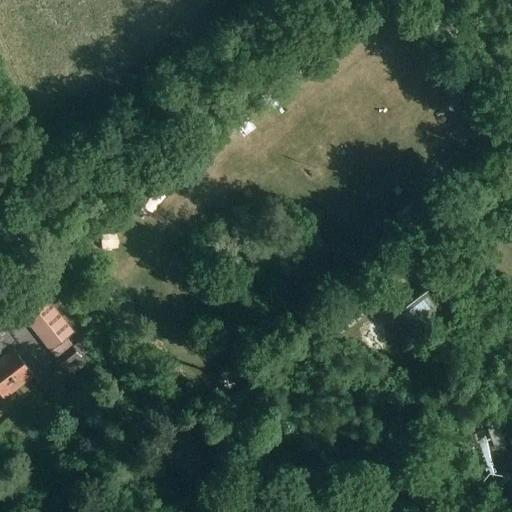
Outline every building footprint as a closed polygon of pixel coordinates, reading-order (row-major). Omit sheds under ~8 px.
[(368,315),(398,293),(388,279),(358,302),(368,315)] [(423,285),(394,308),(410,330),(440,307),(423,285)] [(25,319),(49,350),(73,331),(49,300),(25,319)] [(56,358),(64,369),(81,356),(80,355),(89,349),(81,339),(73,345),(56,358)] [(0,392),(4,398),(34,374),(13,348),(0,358),(0,392)] [(442,407),(452,403),(449,395),(440,399),(442,407)] [(494,447),(506,443),(499,424),(487,428),(494,447)] [(164,451),(191,484),(205,472),(178,440),(164,451)]
